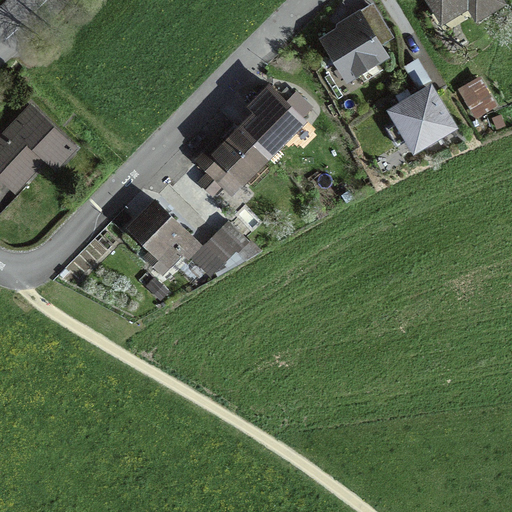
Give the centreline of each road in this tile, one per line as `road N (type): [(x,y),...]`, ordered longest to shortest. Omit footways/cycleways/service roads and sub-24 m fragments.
road 1 (residential): [(0,265),(25,271),(56,252),(309,0)]
road 2 (track): [(7,37),(141,167)]
